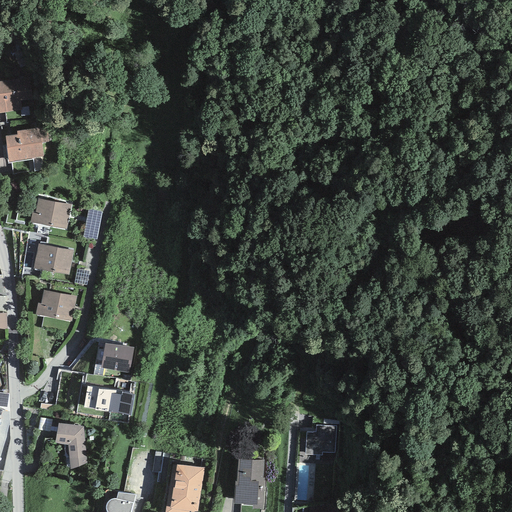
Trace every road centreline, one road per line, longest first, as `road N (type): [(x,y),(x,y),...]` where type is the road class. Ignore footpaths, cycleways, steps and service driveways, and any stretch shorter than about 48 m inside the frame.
road 1 (track): [(207,511),(233,392),(260,328),(246,252),(253,202),(278,157),(296,68),(339,0)]
road 2 (residential): [(101,220),(76,339),(42,382),(14,396)]
road 3 (tertiary): [(14,396),(11,281),(0,245)]
